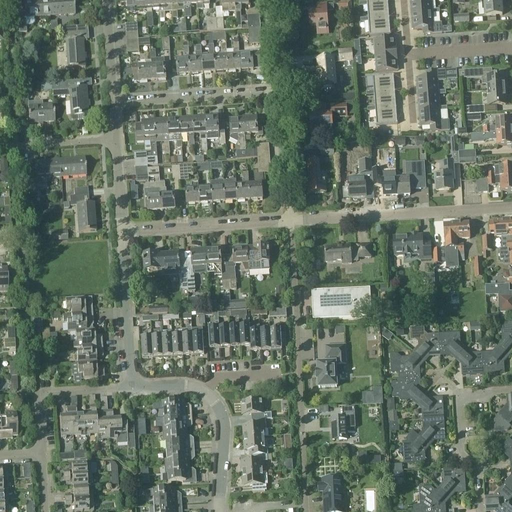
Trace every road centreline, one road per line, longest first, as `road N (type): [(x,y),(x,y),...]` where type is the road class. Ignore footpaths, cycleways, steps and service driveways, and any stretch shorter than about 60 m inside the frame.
road 1 (residential): [(305,505),(285,224)]
road 2 (residential): [(285,224),(511,210)]
road 3 (residential): [(476,511),(454,411),(460,393),(511,390)]
road 4 (residential): [(115,102),(282,89)]
road 5 (residential): [(123,234),(285,224)]
road 6 (residential): [(132,388),(123,234)]
road 7 (residential): [(43,452),(40,393),(132,388)]
road 8 (residential): [(282,89),(285,224)]
road 9 (residential): [(224,511),(223,418),(202,391)]
